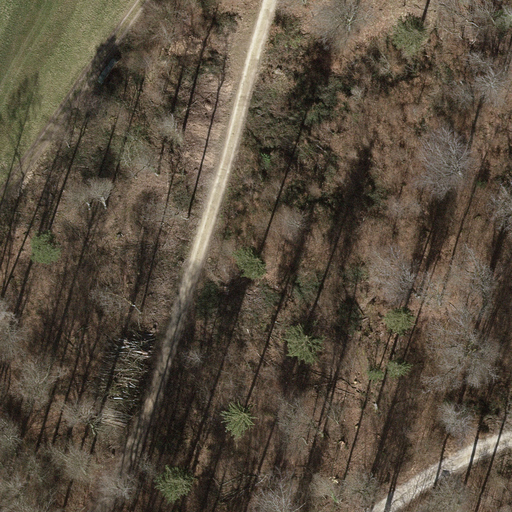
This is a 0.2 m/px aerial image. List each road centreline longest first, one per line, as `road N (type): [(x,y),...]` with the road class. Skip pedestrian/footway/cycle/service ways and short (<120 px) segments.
road 1 (track): [(271,0),(164,363),(100,511)]
road 2 (track): [(143,0),(0,198)]
road 3 (track): [(511,439),(425,478),(383,511)]
